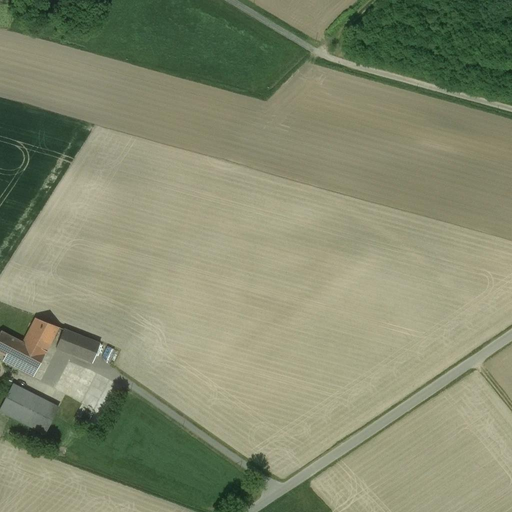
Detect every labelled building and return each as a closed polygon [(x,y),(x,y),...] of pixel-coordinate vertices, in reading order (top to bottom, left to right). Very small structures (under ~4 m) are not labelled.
[(58,328),(35,319),(22,344),(17,353),(12,350),(8,358),(5,356),(3,361),(33,377),(58,328)] [(99,344),(63,330),(55,348),(92,363),(99,344)] [(22,344),(0,332),(0,353),(5,356),(8,358),(12,350),(17,353),(22,344)] [(58,407),(13,384),(0,409),(0,412),(44,434),(58,407)] [(82,405),(71,399),(62,416),(73,421),(82,405)]
